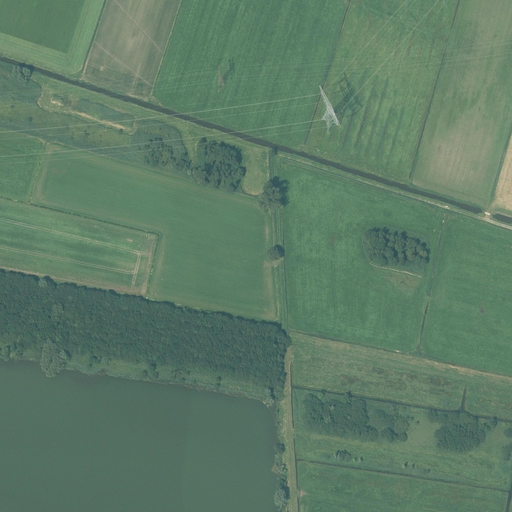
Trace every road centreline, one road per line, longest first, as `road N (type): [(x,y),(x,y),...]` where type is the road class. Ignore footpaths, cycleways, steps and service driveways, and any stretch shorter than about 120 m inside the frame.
road 1 (track): [(283,327),(278,155),(511,228)]
road 2 (track): [(285,348),(293,511)]
